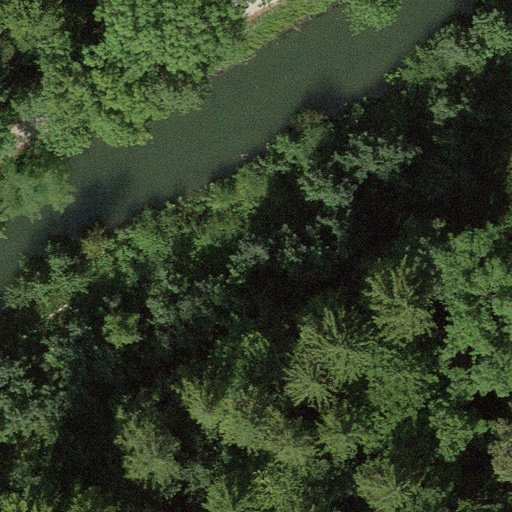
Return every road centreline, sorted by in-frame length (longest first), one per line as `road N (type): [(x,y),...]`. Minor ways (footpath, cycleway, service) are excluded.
road 1 (track): [(511,181),(285,308),(248,511)]
road 2 (track): [(285,308),(0,471)]
road 3 (track): [(253,0),(0,141)]
